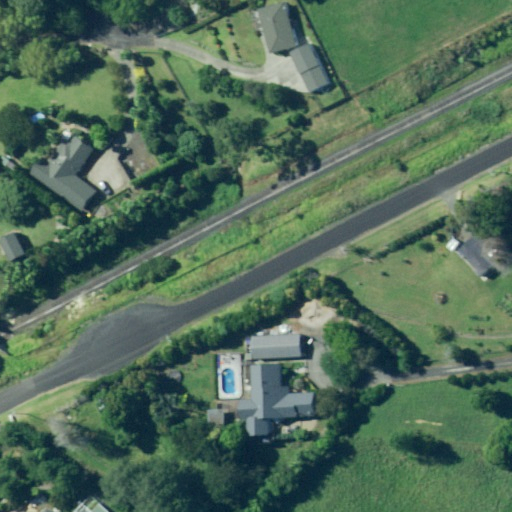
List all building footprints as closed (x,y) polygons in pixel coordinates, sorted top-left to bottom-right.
[(299,46),(297,38),(287,1),(261,8),(274,53),(276,52),(291,48),(299,46)] [(331,82),(326,73),(311,43),(293,53),(313,92),(331,82)] [(78,174),(97,149),(78,135),(73,142),(69,139),(52,162),(45,157),(33,173),(86,211),(101,191),(78,174)] [(150,172),(140,154),(126,162),(137,180),(150,172)] [(2,240),(13,261),(29,254),(18,232),(2,240)] [(291,356),(302,356),(301,333),(259,336),(252,337),(254,359),(291,356)] [(283,384),(282,370),(282,364),(252,366),(253,379),(254,399),(246,399),(243,400),(244,418),(244,420),(250,420),(251,436),(253,436),(267,436),(267,442),(273,442),(272,419),(276,418),(282,424),(287,418),(318,416),(316,392),(291,394),(291,386),(283,387),(283,384)]
